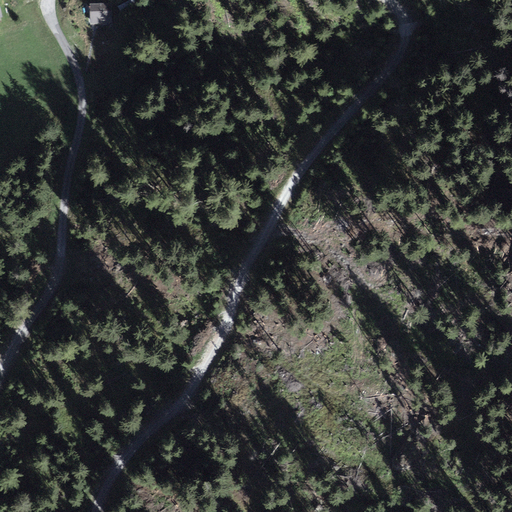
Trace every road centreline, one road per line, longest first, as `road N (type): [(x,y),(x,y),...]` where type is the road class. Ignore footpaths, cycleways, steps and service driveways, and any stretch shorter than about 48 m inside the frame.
road 1 (track): [(88,511),(109,463),(171,407),(223,285),(278,200),(395,61),(405,30),(387,0)]
road 2 (track): [(48,0),(62,30),(75,137),(61,261),(0,363)]
